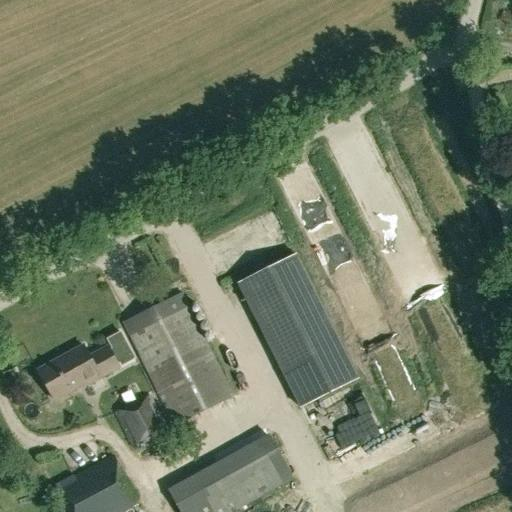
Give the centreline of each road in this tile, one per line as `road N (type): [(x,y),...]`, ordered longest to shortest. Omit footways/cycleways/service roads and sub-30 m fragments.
road 1 (unclassified): [(0,302),(410,78),(457,43),(475,0)]
road 2 (track): [(511,221),(457,43)]
